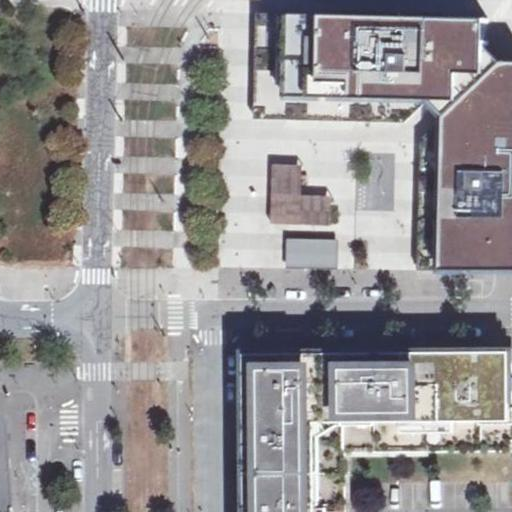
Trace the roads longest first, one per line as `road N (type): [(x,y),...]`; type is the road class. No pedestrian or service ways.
road 1 (residential): [(98,315),(511,311)]
road 2 (secondary): [(98,315),(102,0)]
road 3 (unclassified): [(97,511),(98,315)]
